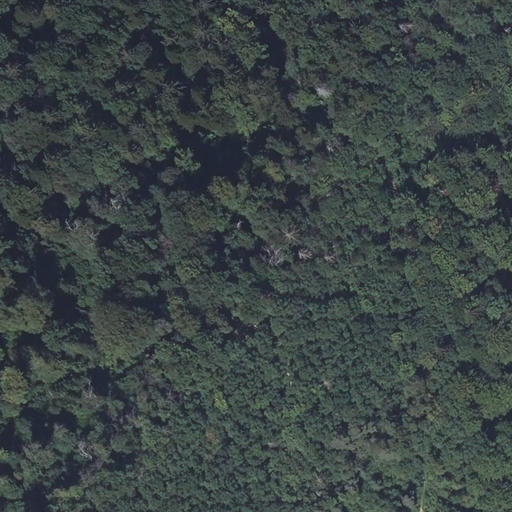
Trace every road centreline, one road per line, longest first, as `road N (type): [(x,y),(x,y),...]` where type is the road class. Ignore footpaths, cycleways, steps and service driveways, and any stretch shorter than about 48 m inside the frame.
road 1 (track): [(424,511),(431,469),(423,347),(391,164),(363,137),(285,138),(0,235)]
road 2 (track): [(243,323),(189,333),(16,408)]
road 3 (track): [(305,511),(290,364),(273,334),(243,323)]
